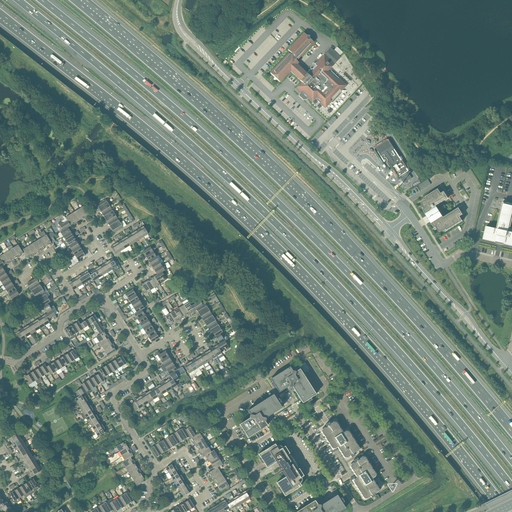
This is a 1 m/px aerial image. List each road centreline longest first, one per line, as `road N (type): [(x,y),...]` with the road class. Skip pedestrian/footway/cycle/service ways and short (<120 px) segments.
road 1 (motorway): [(0,14),(119,107),(281,253),(424,407),(508,511)]
road 2 (motorway): [(17,0),(234,183),(382,334),(511,487)]
road 3 (motorway): [(511,460),(395,323),(246,173),(41,0)]
road 4 (motorway): [(511,429),(322,217),(78,0)]
road 5 (unclassified): [(387,231),(202,52)]
road 6 (unclassified): [(243,450),(221,415),(308,349),(347,384)]
road 7 (unclassified): [(511,374),(387,231)]
road 8 (unclassified): [(347,384),(412,477),(362,511)]
road 9 (residential): [(153,469),(112,400),(145,371),(140,354)]
